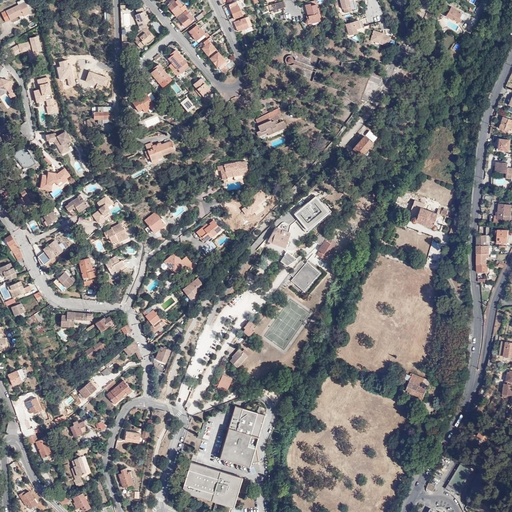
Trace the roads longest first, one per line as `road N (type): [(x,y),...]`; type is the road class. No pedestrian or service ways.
road 1 (primary): [(511,57),(483,135),(471,382)]
road 2 (residential): [(146,401),(148,365),(128,314),(49,296),(0,205)]
road 3 (unknown): [(179,415),(217,324),(294,262)]
road 4 (primary): [(471,382),(406,511)]
road 5 (residential): [(156,511),(181,425),(179,415),(146,401)]
road 6 (residential): [(120,511),(106,455),(126,407),(146,401)]
road 7 (tertiary): [(471,382),(511,260)]
